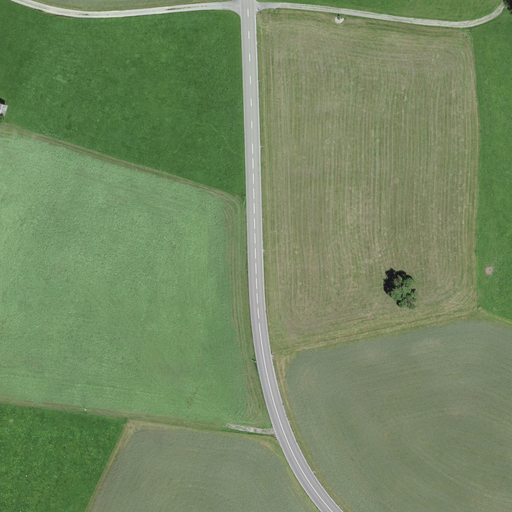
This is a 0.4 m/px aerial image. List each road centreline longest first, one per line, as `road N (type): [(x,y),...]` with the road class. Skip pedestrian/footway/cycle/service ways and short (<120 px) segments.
road 1 (tertiary): [(247,0),(262,346),(290,448),(332,511)]
road 2 (track): [(248,6),(469,24),(495,16),(505,0)]
road 3 (track): [(248,6),(81,14),(20,0)]
